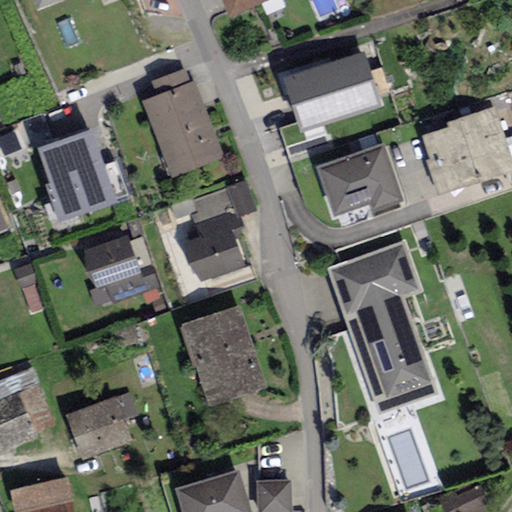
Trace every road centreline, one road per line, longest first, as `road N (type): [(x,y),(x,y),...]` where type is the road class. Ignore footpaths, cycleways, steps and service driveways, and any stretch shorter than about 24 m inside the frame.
road 1 (residential): [(186,0),(222,76),(295,310),(307,371),(314,511)]
road 2 (unknown): [(208,48),(101,95),(95,124)]
